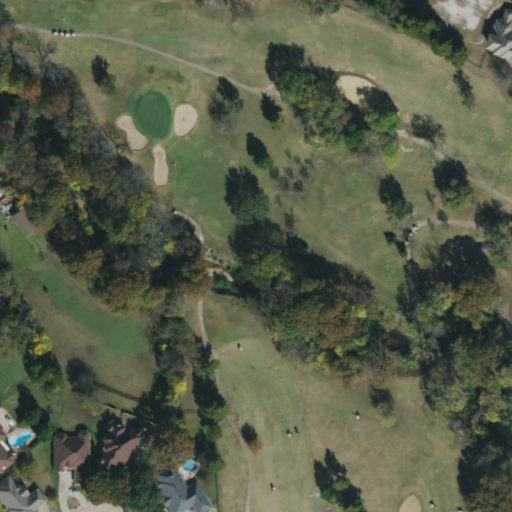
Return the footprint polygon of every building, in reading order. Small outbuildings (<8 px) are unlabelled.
[(489,47),(493,23),(502,10),(503,6),(511,7),(511,63),(501,56),(500,56),(489,47)] [(23,233),(10,215),(26,203),(39,221),(23,233)] [(131,444),(121,473),(94,464),(109,420),(143,432),(138,446),(131,444)] [(0,473),(16,460),(0,441),(6,436),(0,429),(0,473)] [(88,484),(73,484),(73,468),(52,467),(53,432),(89,433),(88,484)] [(185,485),(195,479),(210,506),(198,511),(193,511),(190,506),(179,511),(167,511),(145,474),(171,459),(185,485)] [(45,500),(30,511),(8,511),(0,500),(0,480),(11,472),(28,493),(35,487),(45,500)]
